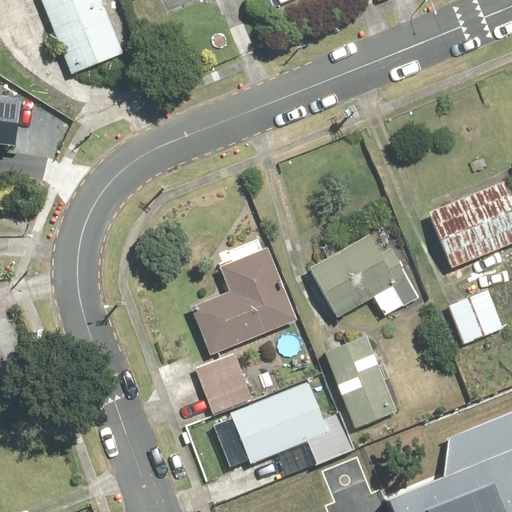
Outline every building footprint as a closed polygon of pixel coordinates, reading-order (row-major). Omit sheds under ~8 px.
[(45,0),(76,73),(128,52),(106,0),(45,0)] [(0,136),(15,139),(20,93),(0,90),(0,136)] [(430,207),(453,268),(511,245),(511,184),(509,177),(430,207)] [(395,229),(309,261),(329,313),(377,295),(385,316),(422,302),(395,229)] [(194,303),(213,353),(302,320),(274,247),(224,265),(233,288),(194,303)] [(490,285),(448,301),(465,346),(507,330),(490,285)] [(350,342),(326,351),(354,426),(402,408),(379,348),(356,357),(350,342)] [(197,370),(214,413),(259,395),(243,353),(197,370)] [(316,382),(235,412),(254,463),(336,432),(316,382)] [(387,511),(511,511),(511,412),(448,439),(447,477),(385,504),(387,511)]
